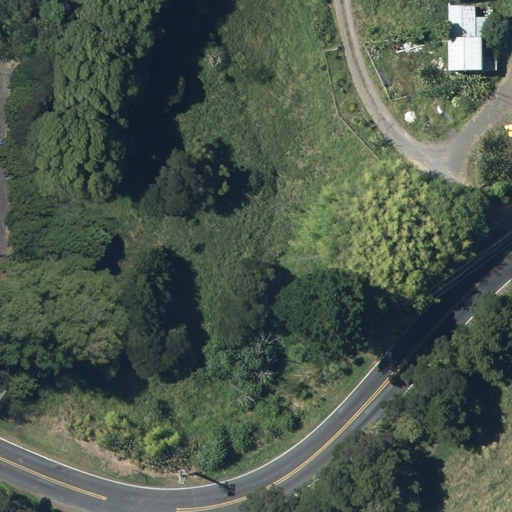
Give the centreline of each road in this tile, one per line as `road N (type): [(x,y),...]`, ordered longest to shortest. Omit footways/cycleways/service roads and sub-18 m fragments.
road 1 (secondary): [(511,255),(290,475),(224,504),(127,507)]
road 2 (secondary): [(127,507),(0,458)]
